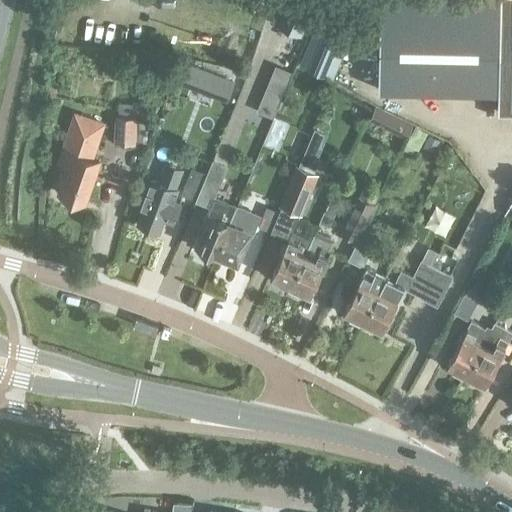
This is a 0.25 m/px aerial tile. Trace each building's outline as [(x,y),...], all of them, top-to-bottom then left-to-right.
[(286,0),(279,15),(302,25),(313,0),(286,0)] [(511,0),(380,0),(379,90),(499,92),(498,112),(511,112),(511,0)] [(321,12),(305,51),(339,65),(355,26),(321,12)] [(187,62),(181,78),(194,83),(194,80),(195,78),(196,76),(200,67),(187,62)] [(276,65),(266,88),(281,95),(291,71),(289,70),(285,69),(276,65)] [(218,86),(217,89),(216,91),(229,96),(230,94),(230,92),(231,90),(235,80),(222,75),(219,84),(218,86)] [(119,102),(118,115),(137,116),(146,117),(147,104),(119,102)] [(85,201),(94,173),(98,160),(87,157),(99,122),(76,114),(60,161),(65,163),(59,182),(63,184),(60,193),(71,196),(73,200),(79,202),(82,200),(85,201)] [(116,115),(114,141),(136,142),(137,116),(118,115),(116,115)] [(394,115),(388,128),(406,137),(413,124),(394,115)] [(441,140),(429,134),(423,146),(434,152),(441,140)] [(304,152),(299,165),(314,171),(320,158),(318,157),(304,152)] [(141,205),(144,206),(138,222),(143,223),(144,227),(151,230),(155,228),(159,230),(164,216),(174,220),(181,203),(172,199),(183,169),(168,163),(161,182),(152,178),(147,190),(147,189),(141,205)] [(299,165),(296,164),(279,204),(281,205),(280,206),(300,214),(317,172),(314,171),(299,165)] [(204,180),(207,174),(192,168),(181,194),(195,200),(194,200),(196,201),(204,180)] [(216,185),(204,180),(196,201),(208,206),(216,185)] [(264,200),(277,205),(284,185),(271,180),(264,200)] [(356,194),(355,197),(338,231),(357,240),(359,238),(376,204),(368,200),(356,194)] [(196,246),(196,247),(200,248),(199,252),(211,257),(212,254),(215,255),(229,223),(226,222),(234,204),(214,195),(207,214),(209,214),(196,246)] [(341,202),(332,198),(320,222),(329,227),(341,202)] [(230,223),(229,223),(215,255),(217,255),(218,253),(222,255),(223,258),(230,261),(233,260),(237,261),(249,232),(252,233),(252,232),(254,233),(262,214),(237,204),(235,210),(230,223)] [(278,211),(267,206),(258,225),(270,230),(278,211)] [(446,207),(438,225),(456,233),(464,215),(446,207)] [(305,252),(287,287),(301,293),(302,290),(310,293),(331,249),(327,248),(332,237),(316,230),(311,240),(305,252)] [(292,231),(289,237),(289,238),(271,275),(279,279),(277,282),(287,287),(305,252),(311,240),(292,231)] [(359,238),(357,240),(348,259),(362,266),(373,246),(359,238)] [(401,269),(395,280),(396,280),(405,285),(404,288),(420,296),(420,297),(437,305),(453,274),(449,273),(455,260),(428,247),(422,259),(421,258),(413,275),(401,269)] [(366,266),(363,272),(344,310),(352,314),(350,317),(362,324),(386,277),(375,271),(375,270),(366,266)] [(395,282),(386,277),(362,324),(372,329),(374,325),(383,329),(404,288),(405,285),(396,280),(395,282)] [(465,294),(464,293),(454,312),(468,320),(478,301),(476,300),(481,290),(470,284),(465,294)] [(471,319),(467,326),(447,363),(455,367),(453,371),(464,377),(492,327),(487,324),(486,327),(471,319)] [(511,330),(495,321),(492,327),(464,377),(475,383),(477,379),(485,384),(511,334),(511,330)] [(190,511),(192,503),(174,502),(172,511),(190,511)]
